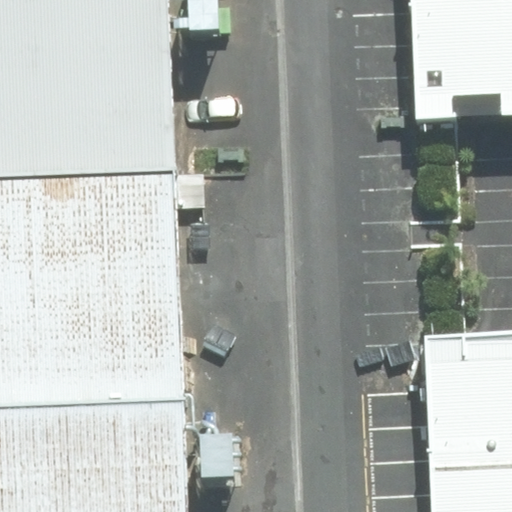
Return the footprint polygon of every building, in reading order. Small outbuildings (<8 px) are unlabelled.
[(150,0),(0,0),(0,201),(159,194),(150,0)] [(511,0),(389,0),(393,141),(511,137),(511,0)] [(163,289),(159,194),(0,201),(0,445),(169,440),(163,289)] [(414,511),(511,511),(511,356),(408,361),(414,511)] [(171,511),(169,440),(0,445),(0,511),(171,511)]
